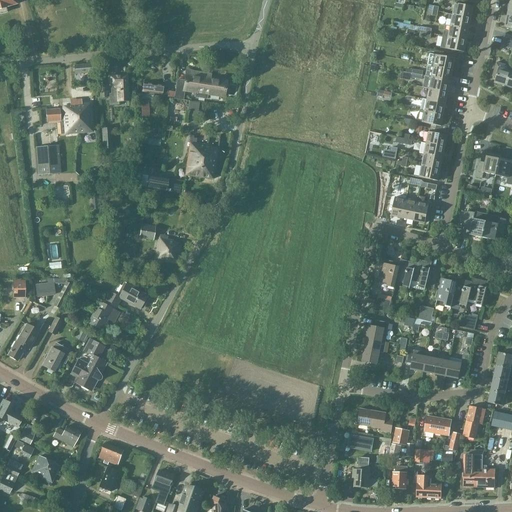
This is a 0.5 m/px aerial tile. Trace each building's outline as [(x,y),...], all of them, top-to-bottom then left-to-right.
[(0,0),(0,9),(17,5),(15,0),(0,0)] [(455,4),(453,15),(471,19),(473,7),(461,5),(455,4)] [(451,20),(450,26),(469,30),(471,19),(453,15),(449,14),(448,19),(451,20)] [(443,31),(442,36),(466,41),(469,30),(450,26),(449,32),(443,31)] [(511,35),(504,33),(502,39),(511,42),(511,35)] [(466,41),(442,36),(440,48),(464,53),(466,41)] [(511,47),(511,42),(502,39),(500,45),(511,49),(511,47)] [(427,65),(452,70),(455,59),(429,54),(427,65)] [(494,83),(506,87),(510,71),(511,67),(496,63),(492,76),(496,77),(494,83)] [(74,75),(92,73),(91,64),(73,66),(74,75)] [(427,65),(425,76),(450,82),(457,83),(458,78),(451,77),(452,70),(427,65)] [(226,81),(210,79),(211,73),(184,69),(183,80),(176,79),(173,99),(182,101),(184,92),(195,94),(195,97),(206,99),(207,94),(223,97),(226,81)] [(108,76),(109,86),(109,87),(110,87),(110,94),(108,94),(108,106),(117,105),(117,101),(128,100),(127,75),(108,76)] [(422,88),(429,89),(448,93),(449,86),(450,82),(425,76),(424,76),(422,88)] [(141,90),(141,91),(161,95),(166,95),(167,91),(167,87),(142,83),(142,84),(141,90)] [(106,86),(98,86),(99,98),(107,98),(106,86)] [(429,89),(426,100),(445,104),(448,93),(429,89)] [(422,99),(419,111),(424,112),(443,115),(444,110),(452,111),(453,106),(448,105),(445,104),(426,100),(422,99)] [(64,120),(65,133),(92,131),(91,105),(83,106),(82,102),(70,103),(70,107),(63,107),(63,109),(46,110),(47,122),(64,120)] [(188,102),(187,111),(189,112),(188,117),(197,118),(199,103),(188,102)] [(140,107),(141,117),(149,116),(148,106),(147,106),(146,103),(141,103),(142,107),(140,107)] [(419,111),(417,122),(422,123),(435,126),(435,130),(447,132),(449,126),(441,124),(442,120),(443,115),(424,112),(419,111)] [(110,128),(101,129),(102,149),(112,149),(110,128)] [(428,132),(426,143),(444,147),(447,136),(428,132)] [(190,136),(189,143),(184,175),(213,179),(217,148),(209,147),(210,146),(195,144),(196,139),(192,138),(193,136),(190,136)] [(419,154),(423,155),(442,159),(444,147),(426,143),(421,142),(419,154)] [(58,146),(36,148),(38,176),(60,174),(58,146)] [(383,151),(382,156),(394,159),(396,149),(390,148),(389,152),(383,151)] [(423,155),(421,166),(439,170),(442,159),(423,155)] [(479,162),(475,177),(482,179),(486,180),(488,178),(489,174),(495,176),(499,159),(486,157),(485,163),(479,162)] [(499,159),(495,176),(507,178),(506,184),(511,185),(511,169),(510,169),(511,162),(499,159)] [(439,170),(421,166),(419,178),(437,181),(439,170)] [(142,175),(140,185),(146,187),(146,188),(166,191),(167,183),(168,179),(148,175),(148,176),(142,175)] [(90,182),(90,194),(98,194),(97,181),(90,182)] [(167,183),(166,191),(183,195),(184,189),(182,188),(183,186),(167,183)] [(467,186),(466,192),(474,194),(476,187),(467,186)] [(390,216),(402,219),(405,200),(394,197),(390,216)] [(402,219),(413,221),(417,202),(405,200),(402,219)] [(417,202),(413,221),(424,223),(428,204),(417,202)] [(468,211),(464,227),(471,228),(469,235),(482,238),(487,215),(474,212),(474,213),(468,211)] [(487,215),(482,238),(494,240),(495,234),(502,235),(505,220),(498,218),(499,217),(487,215)] [(139,238),(153,240),(156,224),(142,222),(139,238)] [(154,260),(176,264),(180,242),(175,241),(175,240),(159,237),(154,260)] [(395,280),(399,263),(385,260),(382,272),(380,272),(378,279),(380,279),(380,281),(394,285),(395,280)] [(400,260),(399,263),(395,280),(410,284),(411,280),(415,263),(400,260)] [(416,260),(415,263),(411,280),(426,284),(426,283),(428,283),(431,270),(429,269),(430,263),(416,260)] [(472,278),(471,282),(467,303),(481,307),(483,300),(485,301),(488,288),(486,287),(488,281),(472,278)] [(47,284),(35,286),(37,298),(54,295),(53,284),(52,280),(48,279),(47,279),(47,284)] [(436,291),(435,298),(437,299),(436,300),(435,305),(443,307),(444,305),(450,307),(451,305),(451,303),(452,300),(456,282),(441,279),(438,291),(436,291)] [(451,303),(451,305),(459,307),(459,305),(466,306),(467,303),(468,299),(471,282),(457,279),(456,282),(452,300),(451,303)] [(13,281),(13,297),(24,297),(23,280),(13,281)] [(125,284),(118,297),(120,298),(120,299),(138,309),(139,308),(141,309),(142,308),(147,299),(147,298),(145,297),(146,295),(125,284)] [(120,298),(118,297),(109,292),(102,304),(98,302),(87,323),(100,331),(107,320),(113,323),(118,314),(113,311),(120,299),(120,298)] [(378,298),(376,304),(389,307),(391,301),(378,298)] [(389,307),(376,304),(375,310),(388,313),(389,307)] [(418,319),(424,321),(427,307),(421,306),(418,319)] [(427,307),(424,321),(430,322),(433,309),(427,307)] [(68,319),(65,310),(58,312),(61,321),(68,319)] [(464,314),(463,321),(476,324),(477,317),(471,316),(464,314)] [(47,333),(54,336),(62,321),(55,318),(47,333)] [(405,318),(404,326),(412,327),(413,324),(414,319),(405,318)] [(369,325),(367,337),(385,341),(389,323),(376,320),(375,326),(369,325)] [(476,324),(463,321),(461,326),(474,329),(476,324)] [(28,349),(38,331),(25,324),(16,341),(15,341),(7,355),(17,361),(25,347),(28,349)] [(81,331),(76,339),(82,342),(85,336),(86,334),(81,331)] [(367,337),(364,350),(379,352),(383,353),(385,341),(367,337)] [(78,360),(70,375),(76,378),(74,382),(79,385),(80,388),(86,392),(88,391),(89,391),(91,392),(97,381),(98,381),(99,381),(100,380),(101,380),(101,378),(101,377),(100,376),(100,375),(99,374),(105,363),(101,362),(97,359),(100,355),(103,348),(100,346),(89,340),(82,352),(91,357),(87,365),(78,360)] [(69,351),(61,347),(55,343),(52,349),(51,348),(42,365),(53,372),(59,361),(64,364),(68,357),(66,356),(69,351)] [(124,353),(110,346),(107,352),(121,360),(124,353)] [(408,349),(405,363),(411,364),(410,369),(423,371),(425,357),(426,353),(408,349)] [(379,352),(364,350),(362,362),(377,364),(379,352)] [(511,355),(499,352),(496,365),(510,368),(511,360),(511,355)] [(423,371),(435,374),(438,355),(426,353),(423,371)] [(435,374),(447,376),(449,362),(450,358),(438,355),(435,374)] [(449,362),(447,376),(459,378),(459,377),(465,378),(468,361),(450,358),(449,362)] [(496,365),(493,378),(508,381),(510,368),(496,365)] [(493,378),(491,390),(505,393),(508,381),(493,378)] [(505,393),(491,390),(488,403),(502,406),(505,393)] [(3,401),(0,406),(0,423),(1,424),(3,420),(7,422),(17,427),(22,418),(11,413),(14,407),(3,401)] [(463,437),(475,440),(479,424),(475,423),(478,408),(470,406),(463,437)] [(388,433),(390,434),(393,418),(385,417),(386,414),(360,409),(357,425),(383,429),(382,432),(383,432),(388,433)] [(511,415),(493,412),(491,426),(511,430),(511,415)] [(425,432),(448,436),(451,420),(428,416),(425,432)] [(52,436),(59,440),(72,447),(79,433),(78,433),(77,431),(75,430),(75,431),(66,426),(63,432),(56,428),(52,436)] [(18,439),(29,445),(35,432),(24,427),(18,439)] [(393,442),(405,444),(408,432),(395,429),(393,442)] [(445,446),(444,451),(454,453),(454,451),(457,451),(461,435),(453,433),(450,433),(448,439),(451,440),(449,447),(445,446)] [(9,435),(3,449),(9,452),(16,439),(9,435)] [(351,436),(348,448),(370,452),(372,440),(351,436)] [(381,440),(386,441),(385,446),(390,447),(391,439),(387,439),(382,438),(380,438),(380,440),(381,440)] [(17,441),(14,447),(20,451),(20,452),(23,454),(22,456),(28,459),(33,449),(24,444),(23,446),(22,445),(23,444),(17,441)] [(98,458),(117,466),(123,451),(104,443),(98,458)] [(391,444),(388,460),(397,461),(396,464),(400,465),(401,460),(398,459),(401,446),(391,444)] [(412,458),(413,458),(414,445),(407,445),(407,446),(406,446),(406,457),(412,457),(412,458)] [(414,450),(414,462),(415,462),(415,465),(423,466),(423,465),(428,465),(428,463),(429,463),(429,460),(430,451),(414,450)] [(463,485),(474,485),(476,485),(476,455),(464,455),(463,485)] [(476,485),(474,485),(474,487),(495,488),(495,470),(482,469),(483,455),(476,455),(476,485)] [(31,473),(32,473),(51,483),(59,466),(39,456),(31,473)] [(369,458),(361,458),(358,458),(358,466),(360,466),(360,469),(353,469),(353,477),(355,477),(354,487),(368,488),(369,470),(368,470),(369,458)] [(0,490),(8,494),(13,484),(16,477),(16,476),(18,472),(21,466),(17,463),(16,463),(9,460),(6,466),(3,471),(0,476),(0,478),(0,479),(0,490)] [(99,487),(111,491),(119,472),(107,467),(99,487)] [(404,489),(406,489),(406,473),(406,467),(395,467),(395,473),(393,473),(392,489),(399,489),(400,490),(404,490),(404,489)] [(159,471),(153,484),(161,487),(159,492),(159,493),(155,503),(163,506),(168,491),(174,476),(159,471)] [(417,497),(429,497),(441,498),(441,484),(431,483),(432,476),(418,475),(417,497)] [(196,511),(202,493),(201,492),(201,491),(188,486),(187,488),(185,487),(183,495),(182,495),(179,504),(180,504),(179,507),(178,509),(169,506),(167,511),(196,511)] [(138,498),(142,490),(135,487),(132,495),(138,498)] [(111,507),(121,511),(126,500),(116,496),(111,507)] [(142,511),(147,511),(151,500),(143,498),(143,499),(139,498),(135,509),(137,510),(139,510),(142,511)] [(212,511),(226,511),(228,507),(227,507),(227,508),(223,507),(225,502),(219,499),(218,499),(217,499),(215,500),(214,501),(212,501),(212,511)]
